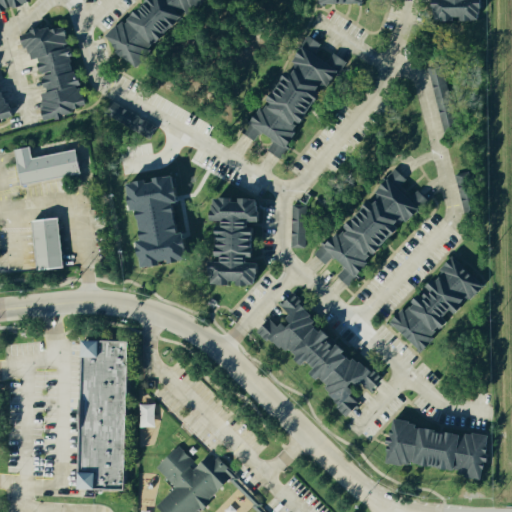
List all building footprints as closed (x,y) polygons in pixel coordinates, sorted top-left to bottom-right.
[(0,0),(0,14),(1,16),(36,0),(0,0)] [(210,0),(153,0),(114,40),(142,69),(210,0)] [(444,0),(444,22),(491,23),(491,0),(444,0)] [(29,35),(29,44),(39,60),(48,60),(50,94),(49,95),(50,121),(65,120),(91,105),(90,98),(87,92),(86,78),(84,78),(78,69),(78,49),(77,48),(74,48),(73,31),(71,29),(40,30),(32,35),(29,35)] [(284,160),(308,124),(311,126),(329,98),(325,95),(331,86),(335,89),(351,64),(336,54),(333,58),(321,50),(325,44),(314,38),(297,63),(302,66),(277,105),(271,101),(249,135),(258,140),(264,131),(277,140),(270,151),(284,160)] [(0,122),(6,122),(6,121),(12,120),(0,63),(0,60),(1,60),(0,56),(0,122)] [(448,66),(433,69),(443,133),(458,130),(448,66)] [(11,152),(26,149),(28,161),(72,152),(76,174),(19,186),(11,152)] [(352,288),(382,256),(383,257),(432,205),(409,183),(411,181),(400,171),(379,193),(385,198),(354,231),(349,226),(319,257),(329,266),(337,258),(348,268),(340,277),(352,288)] [(468,215),(481,211),(471,173),(458,176),(468,215)] [(137,184),(141,214),(148,213),(152,242),(147,243),(152,269),(197,262),(193,234),(188,235),(184,205),(188,204),(183,177),(137,184)] [(221,285),(247,285),(247,287),(267,287),(267,265),(264,265),(264,232),(259,232),(259,224),(269,224),(269,200),(223,200),(222,223),(228,223),(228,262),(221,262),(221,285)] [(309,207),(295,207),(294,248),(308,249),(309,207)] [(27,223),(54,220),(60,271),(33,274),(27,223)] [(400,320),(422,353),(457,329),(451,320),(463,312),(463,313),(490,294),(480,279),(481,279),(475,271),(470,275),(460,260),(445,270),(449,276),(434,287),(438,293),(400,320)] [(350,415),(363,409),(357,398),(361,387),(372,391),(373,393),(383,388),(378,380),(381,370),(358,362),(351,348),(347,347),(337,344),(340,336),(323,329),(307,299),(294,295),(291,303),(286,306),(295,323),(287,327),(267,320),(261,337),(300,351),(302,350),(309,363),(313,365),(321,361),(325,368),(323,372),(344,413),(350,415)] [(120,493),(74,491),(78,343),(124,344),(120,493)] [(143,429),(158,429),(159,406),(144,406),(143,429)] [(393,461),(466,475),(466,478),(489,483),(496,440),(422,427),(423,424),(400,420),(393,461)] [(163,511),(202,511),(238,477),(215,454),(201,468),(181,447),(158,470),(177,488),(158,506),(163,511)]
